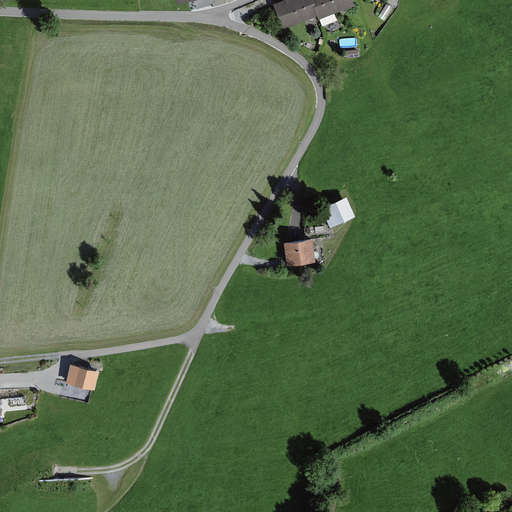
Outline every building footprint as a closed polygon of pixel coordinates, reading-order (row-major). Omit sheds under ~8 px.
[(313,0),(287,0),(277,4),(286,27),(319,14),(313,0)] [(355,3),(353,0),(313,0),(319,14),(323,23),(338,17),(335,11),(355,3)] [(397,10),(390,5),(382,16),(390,21),(397,10)] [(363,49),(349,51),(350,59),(364,57),(363,49)] [(325,208),(334,226),(357,216),(349,197),(325,208)] [(314,237),(286,241),(290,264),(317,260),(314,237)] [(102,372),(75,367),(69,396),(81,400),(93,402),(95,389),(98,390),(102,372)] [(502,511),(497,498),(480,505),(482,511),(502,511)]
